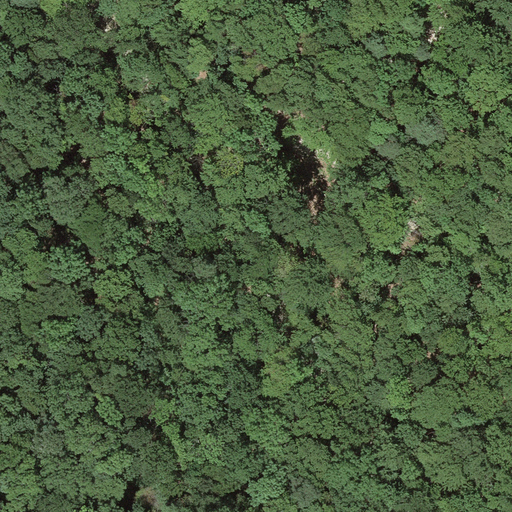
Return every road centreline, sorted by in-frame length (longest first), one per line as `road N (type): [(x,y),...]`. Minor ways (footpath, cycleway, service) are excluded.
road 1 (track): [(402,511),(92,0)]
road 2 (track): [(93,0),(511,273)]
road 3 (track): [(416,0),(511,74)]
